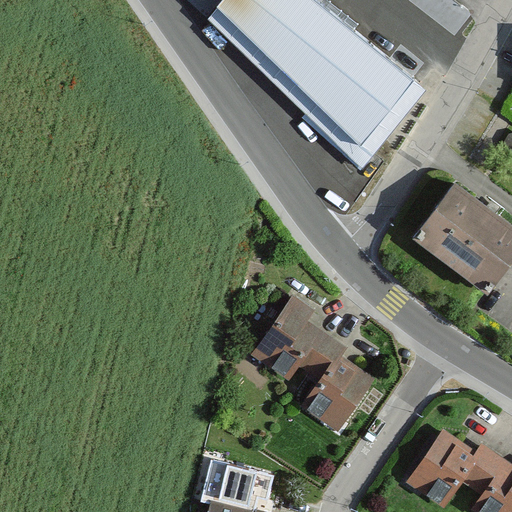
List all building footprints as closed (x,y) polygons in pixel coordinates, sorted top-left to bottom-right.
[(423,87),(316,0),(223,0),(208,20),(363,169),(423,87)] [(511,226),(454,183),(448,192),(448,191),(438,204),(417,233),(422,237),(424,234),(444,249),(440,254),(451,262),(451,263),(452,263),(463,271),(466,266),(487,280),(484,284),(489,287),(511,259),(511,257),(511,226)] [(327,321),(297,298),(252,356),(282,379),(293,365),(323,327),(327,321)] [(346,355),(351,349),(323,327),(293,365),(321,387),(346,355)] [(305,408),(340,435),(381,382),(346,355),(321,387),(305,408)] [(473,449),(441,430),(406,487),(439,506),(459,473),(473,449)] [(511,460),(478,440),(473,449),(459,473),(496,496),(511,469),(511,460)] [(273,474),(211,458),(201,500),(213,503),(210,511),(255,511),(240,508),(242,501),(249,503),(251,495),(267,499),(273,474)] [(511,511),(511,472),(487,511),(511,511)]
